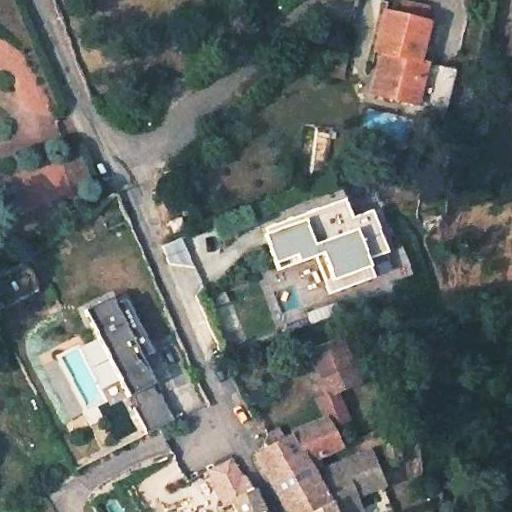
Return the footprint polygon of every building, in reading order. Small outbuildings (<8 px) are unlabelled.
[(396,1),(394,13),(422,21),(425,8),(396,1)] [(422,21),(394,13),(380,9),(369,50),(377,51),(367,93),(402,102),(408,80),(417,83),(412,104),(410,113),(440,119),(451,69),(413,59),(422,21)] [(408,80),(402,102),(412,104),(417,83),(408,80)] [(316,260),(327,289),(368,275),(361,257),(381,250),(366,210),(343,220),(337,204),(264,231),(276,262),(321,246),(325,257),(316,260)] [(163,220),(168,231),(179,227),(174,215),(163,220)] [(381,250),(361,257),(368,275),(387,268),(381,250)] [(109,298),(82,312),(126,398),(129,397),(134,407),(131,409),(144,435),(170,421),(157,395),(154,397),(149,387),(152,385),(135,351),(143,347),(137,337),(141,336),(124,301),(113,306),(109,298)] [(261,443),(264,447),(253,454),(283,511),(330,511),(329,509),(352,499),(337,465),(311,475),(304,461),(344,445),(354,441),(393,427),(381,373),(356,381),(341,340),(309,351),(319,381),(305,386),(318,422),(292,432),(283,437),(278,426),(263,433),(265,436),(261,443)] [(397,444),(383,448),(386,464),(400,462),(397,444)] [(206,471),(214,487),(236,476),(239,476),(228,460),(206,471)] [(222,504),(230,501),(235,511),(262,511),(262,510),(246,478),(239,476),(236,476),(214,487),(222,504)]
